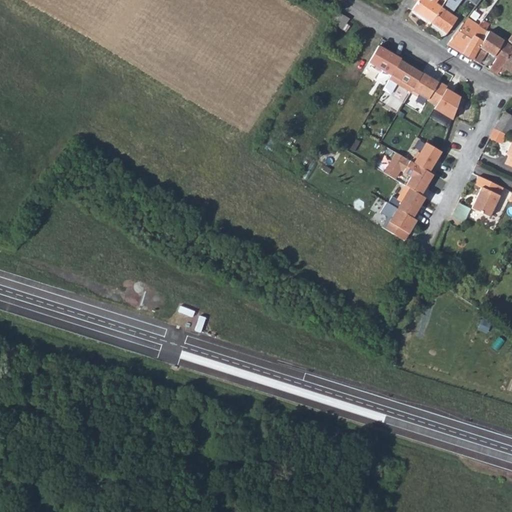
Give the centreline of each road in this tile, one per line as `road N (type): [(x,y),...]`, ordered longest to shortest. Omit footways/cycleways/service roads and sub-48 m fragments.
road 1 (residential): [(418,269),(502,91)]
road 2 (residential): [(502,91),(346,0)]
